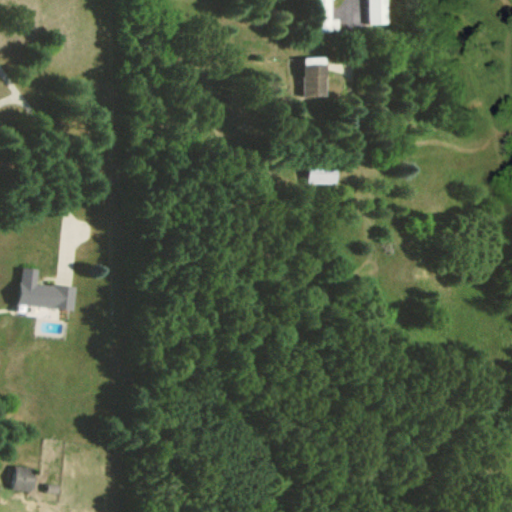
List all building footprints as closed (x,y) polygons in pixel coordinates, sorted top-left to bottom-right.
[(326,0),(302,0),(303,32),(334,32),(334,19),(327,19),(326,0)] [(361,0),(362,25),(381,24),(380,0),(361,0)] [(316,64),(293,64),(294,97),(317,96),(316,64)] [(297,184),(325,184),(325,165),(296,165),(297,184)] [(9,306),(65,311),(67,288),(28,284),(30,270),(12,268),(9,306)] [(3,490),(23,491),(24,468),(4,467),(3,490)]
